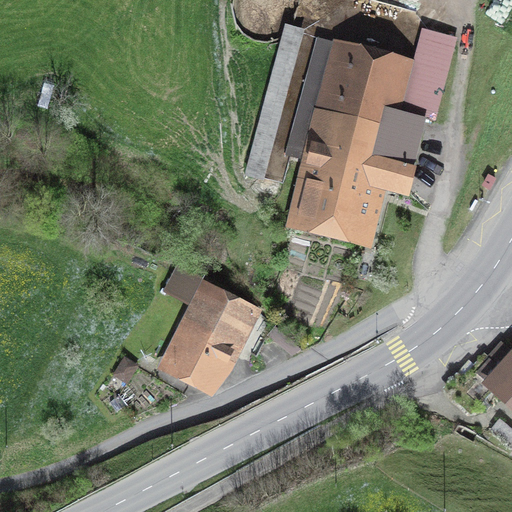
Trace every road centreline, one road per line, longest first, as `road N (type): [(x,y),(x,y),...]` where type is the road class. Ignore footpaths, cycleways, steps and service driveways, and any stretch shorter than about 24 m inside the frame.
road 1 (unclassified): [(457,313),(402,313),(230,397),(0,485)]
road 2 (secondary): [(99,511),(402,356),(457,313)]
road 3 (track): [(179,511),(382,394),(390,362)]
